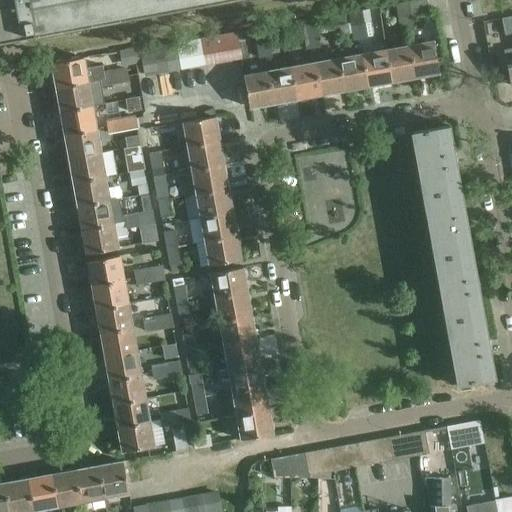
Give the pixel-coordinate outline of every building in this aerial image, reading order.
[(195,12),(194,6),(216,1),(218,8),(251,2),(251,0),(0,0),(0,41),(47,33),(48,40),(81,33),(80,27),(103,22),(104,29),(138,23),(137,16),(160,12),(161,18),(195,12)] [(429,14),(426,0),(425,0),(396,5),(398,19),(411,17),(429,14)] [(363,26),(360,12),(347,14),(350,28),(363,26)] [(511,86),(511,16),(503,19),(506,36),(511,34),(511,49),(505,51),(511,86)] [(413,30),(411,17),(398,19),(401,33),(413,30)] [(315,34),(313,21),(299,23),(302,36),(315,34)] [(365,39),(363,26),(350,28),(352,42),(365,39)] [(268,43),(266,29),(253,31),(256,45),(268,43)] [(318,48),(315,34),(302,36),(305,50),(318,48)] [(239,54),(236,35),(224,37),(228,61),(240,59),(239,54)] [(228,61),(224,37),(212,39),(216,63),(228,61)] [(216,63),(212,39),(200,41),(204,65),(216,63)] [(204,65),(200,41),(188,43),(192,68),(204,65)] [(440,74),(434,42),(409,47),(414,79),(440,74)] [(192,68),(188,43),(176,45),(180,70),(192,68)] [(271,57),(268,43),(256,45),(259,59),(271,57)] [(180,70),(176,45),(164,47),(168,72),(180,70)] [(168,72),(164,47),(152,50),(156,74),(168,72)] [(414,79),(409,47),(387,51),(392,83),(414,79)] [(142,63),(140,52),(140,48),(120,52),(122,66),(142,63)] [(156,74),(152,50),(140,52),(142,63),(144,76),(156,74)] [(392,83),(387,51),(361,56),(367,87),(392,83)] [(367,87),(361,56),(338,60),(343,92),(367,87)] [(100,75),(99,69),(86,71),(84,59),(52,64),(57,89),(101,81),(102,87),(116,84),(114,72),(100,75)] [(343,92),(338,60),(314,65),(320,96),(343,92)] [(320,96),(314,65),(291,69),(297,100),(320,96)] [(297,100),(291,69),(267,73),(273,105),(297,100)] [(130,82),(130,79),(128,70),(114,72),(116,84),(130,82)] [(273,105),(267,73),(244,78),(250,109),(273,105)] [(106,104),(102,87),(101,81),(57,89),(61,112),(93,107),(106,104)] [(97,130),(93,107),(61,112),(65,136),(97,130)] [(139,129),(138,125),(136,117),(123,119),(125,131),(139,129)] [(125,131),(123,119),(109,122),(111,134),(125,131)] [(219,143),(215,119),(183,124),(188,149),(219,143)] [(462,193),(455,154),(450,127),(413,134),(425,200),(462,193)] [(101,154),(97,130),(65,136),(70,160),(101,154)] [(158,138),(148,140),(151,156),(161,154),(158,138)] [(224,166),(219,143),(188,149),(192,172),(224,166)] [(105,177),(101,154),(70,160),(74,183),(105,177)] [(164,170),(161,154),(151,156),(154,171),(164,170)] [(228,190),(224,166),(192,172),(180,175),(184,198),(197,196),(228,190)] [(110,201),(105,177),(74,183),(78,207),(110,201)] [(170,201),(167,185),(157,187),(160,203),(170,201)] [(233,214),(228,190),(197,196),(201,220),(233,214)] [(473,255),(466,218),(462,193),(425,200),(437,262),(473,255)] [(114,225),(110,201),(78,207),(82,230),(114,225)] [(173,217),(170,201),(160,203),(163,219),(173,217)] [(156,223),(154,212),(140,214),(142,226),(156,223)] [(142,226),(140,214),(126,217),(128,228),(142,226)] [(237,237),(233,214),(201,220),(206,243),(237,237)] [(126,223),(114,225),(82,230),(87,255),(118,249),(116,238),(129,236),(126,223)] [(175,233),(165,235),(168,250),(178,248),(175,233)] [(242,262),(237,237),(206,243),(197,245),(201,269),(242,262)] [(181,264),(178,248),(168,250),(171,266),(181,264)] [(485,318),(478,279),(473,255),(437,262),(448,325),(485,318)] [(124,281),(120,257),(88,262),(93,287),(124,281)] [(166,280),(164,268),(150,271),(152,282),(166,280)] [(248,292),(243,269),(243,268),(212,274),(216,298),(248,292)] [(152,282),(150,271),(136,273),(138,285),(152,282)] [(128,305),(124,281),(93,287),(97,310),(128,305)] [(185,288),(175,290),(178,306),(188,304),(185,288)] [(252,316),(248,292),(216,298),(221,322),(252,316)] [(191,320),(188,304),(178,306),(181,322),(191,320)] [(133,328),(128,305),(97,310),(101,334),(133,328)] [(174,327),(172,315),(158,318),(161,330),(174,327)] [(257,340),(253,317),(252,316),(221,322),(225,346),(257,340)] [(161,330),(158,318),(145,320),(147,332),(161,330)] [(496,378),(489,342),(485,318),(448,325),(459,388),(474,385),(474,382),(496,378)] [(137,352),(133,328),(101,334),(105,358),(137,352)] [(194,335),(184,337),(187,353),(197,351),(194,335)] [(261,363),(257,340),(225,346),(230,369),(261,363)] [(199,367),(197,351),(187,353),(189,369),(199,367)] [(141,376),(137,352),(105,358),(110,381),(141,376)] [(183,374),(181,362),(167,365),(169,377),(183,374)] [(266,387),(261,363),(230,369),(234,393),(266,387)] [(169,377),(167,365),(153,367),(155,379),(169,377)] [(145,399),(141,376),(110,381),(114,405),(145,399)] [(202,383),(192,385),(195,400),(205,398),(202,383)] [(270,410),(266,387),(234,393),(239,416),(270,410)] [(345,402),(342,390),(342,389),(341,389),(340,388),(339,388),(329,390),(328,391),(328,392),(328,393),(328,394),(330,405),(331,406),(331,407),(332,407),(333,407),(344,405),(345,404),(345,403),(345,402)] [(208,414),(205,398),(195,400),(198,416),(208,414)] [(150,423),(145,399),(114,405),(118,428),(150,423)] [(191,422),(189,410),(176,412),(178,424),(184,423),(191,422)] [(275,435),(270,410),(239,416),(243,441),(275,435)] [(178,424),(176,412),(162,415),(164,427),(172,425),(178,424)] [(485,444),(481,421),(470,423),(474,446),(485,444)] [(154,447),(150,423),(118,428),(123,453),(154,447)] [(184,423),(178,424),(172,425),(178,452),(190,450),(184,423)] [(474,446),(470,423),(458,425),(463,448),(474,446)] [(463,448),(458,425),(447,427),(451,450),(463,448)] [(428,455),(423,431),(412,433),(416,457),(428,455)] [(416,457),(412,433),(400,435),(404,459),(416,457)] [(404,459),(400,435),(388,438),(392,461),(404,459)] [(211,437),(195,440),(196,449),(212,446),(211,437)] [(392,461),(388,438),(376,440),(381,463),(392,461)] [(381,463),(376,440),(364,442),(369,465),(381,463)] [(369,465),(364,442),(353,444),(357,467),(369,465)] [(357,467),(353,444),(341,446),(345,470),(357,467)] [(345,470),(341,446),(329,448),(333,472),(345,470)] [(333,472),(329,448),(317,451),(322,474),(333,472)] [(322,474),(317,451),(305,453),(310,476),(322,474)] [(310,476),(305,453),(271,459),(275,479),(310,479),(310,476)] [(130,494),(124,462),(99,467),(104,498),(130,494)] [(104,498),(99,467),(75,471),(81,503),(104,498)] [(81,503),(75,471),(51,476),(57,507),(81,503)] [(57,507),(51,476),(28,480),(34,511),(57,507)] [(449,479),(425,480),(424,480),(428,508),(429,508),(430,511),(448,511),(448,507),(450,507),(449,479)] [(29,511),(34,511),(28,480),(4,484),(9,511),(29,511)] [(0,511),(9,511),(4,484),(0,484),(0,511)] [(221,511),(218,494),(206,496),(208,511),(221,511)] [(208,511),(206,496),(194,498),(196,511),(208,511)] [(196,511),(194,498),(182,500),(184,511),(196,511)] [(501,511),(511,510),(511,498),(497,501),(498,511),(501,511)] [(184,511),(182,500),(170,503),(171,511),(184,511)] [(171,511),(170,503),(158,505),(159,511),(171,511)]
